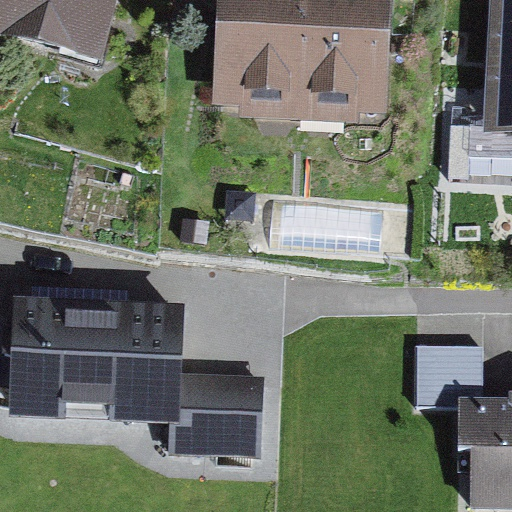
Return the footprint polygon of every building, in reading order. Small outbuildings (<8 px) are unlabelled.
[(0,0),(0,27),(62,48),(64,40),(98,49),(111,0),(0,0)] [(379,0),(229,0),(224,94),(374,101),(379,0)] [(492,131),(511,132),(511,8),(498,7),(492,131)] [(0,382),(20,387),(27,320),(28,297),(0,291),(0,382)] [(19,409),(174,416),(175,386),(178,318),(126,316),(126,324),(27,320),(20,387),(19,409)] [(482,350),(416,349),(416,410),(458,410),(458,457),(470,457),(470,508),(511,508),(511,410),(482,411),(482,350)] [(223,388),(175,386),(174,416),(186,417),(184,454),(221,456),(223,388)]
